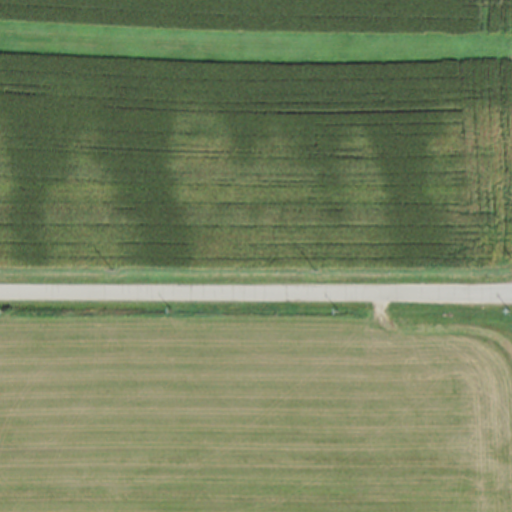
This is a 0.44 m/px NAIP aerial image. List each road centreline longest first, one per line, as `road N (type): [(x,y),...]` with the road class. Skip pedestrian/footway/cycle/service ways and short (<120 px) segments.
road 1 (residential): [(511,292),(0,289)]
road 2 (track): [(380,292),(389,326),(473,329),(494,333),(511,349)]
